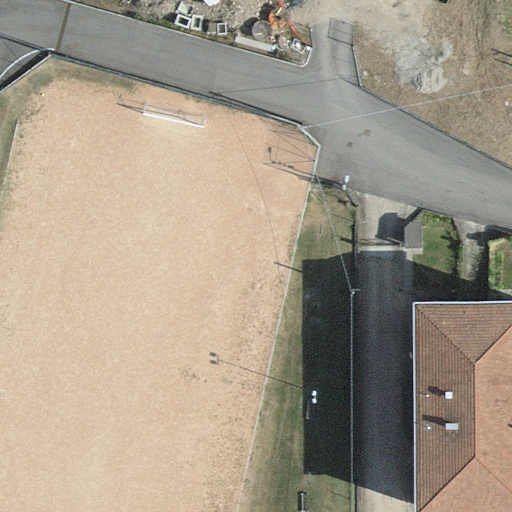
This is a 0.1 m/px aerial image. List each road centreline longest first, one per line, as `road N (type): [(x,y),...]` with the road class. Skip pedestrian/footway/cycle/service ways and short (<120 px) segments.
road 1 (residential): [(511,193),(391,153),(329,103),(34,26),(0,34)]
road 2 (unknown): [(391,153),(357,511)]
